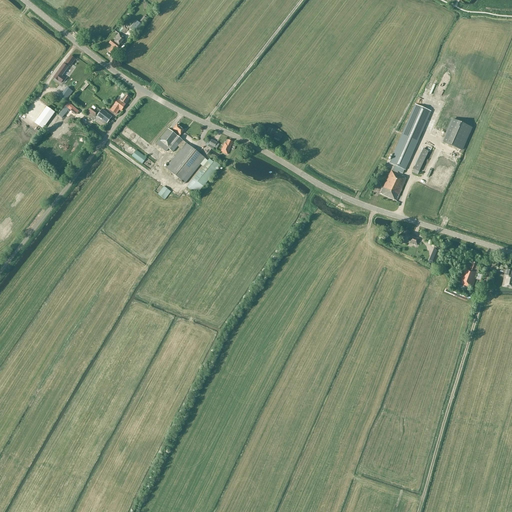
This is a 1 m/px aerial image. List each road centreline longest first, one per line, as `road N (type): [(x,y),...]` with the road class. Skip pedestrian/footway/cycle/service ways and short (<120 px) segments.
road 1 (tertiary): [(511,253),(332,193),(142,90)]
road 2 (track): [(418,511),(495,248)]
road 3 (unclassified): [(0,270),(142,90)]
road 4 (track): [(204,123),(301,0)]
road 5 (tertiary): [(142,90),(24,0)]
